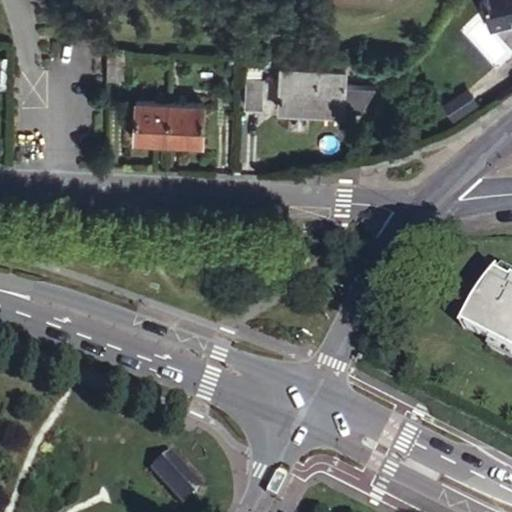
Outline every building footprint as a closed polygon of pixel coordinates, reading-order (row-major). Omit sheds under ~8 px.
[(511,0),(483,0),(490,26),(510,21),(511,21),(511,0)] [(105,45),(104,75),(122,76),(123,45),(105,45)] [(264,71),(265,52),(252,51),(251,99),(266,99),(267,71),(264,71)] [(348,101),(349,63),(284,61),(283,99),(348,101)] [(138,136),(171,137),(171,99),(139,98),(138,136)] [(171,99),(171,137),(205,138),(207,100),(171,99)] [(511,277),(492,269),(464,330),(511,351),(511,277)] [(181,505),(202,486),(168,450),(147,469),(181,505)]
